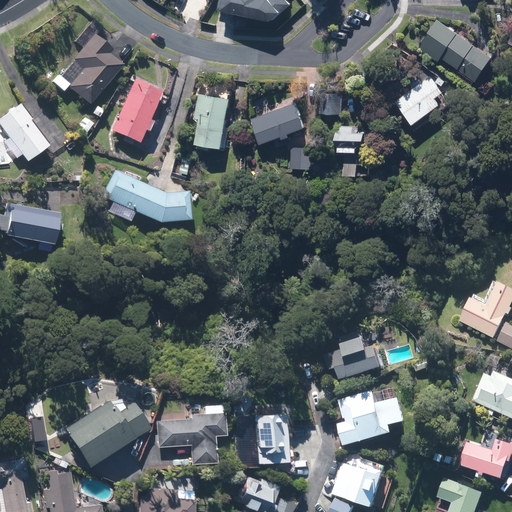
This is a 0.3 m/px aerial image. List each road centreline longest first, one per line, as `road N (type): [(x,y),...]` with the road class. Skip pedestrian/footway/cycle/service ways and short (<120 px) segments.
road 1 (residential): [(289,55),(214,50),(165,36),(112,0)]
road 2 (residential): [(289,55),(334,54),(374,26),(384,0)]
